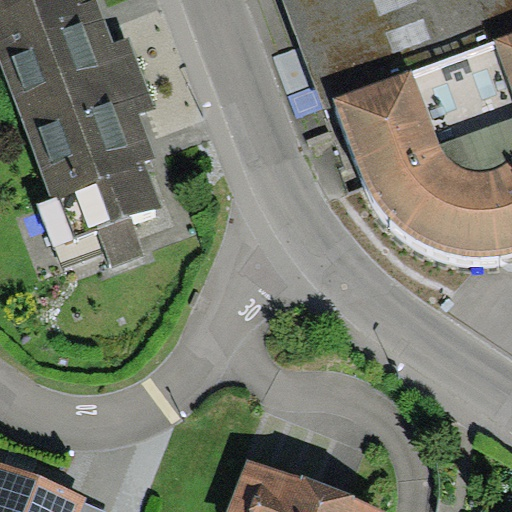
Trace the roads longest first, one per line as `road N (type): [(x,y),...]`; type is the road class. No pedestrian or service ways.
road 1 (residential): [(297,212),(238,324),(125,414),(30,407),(0,386)]
road 2 (tertiary): [(511,398),(355,295),(297,212)]
road 3 (tertiary): [(297,212),(211,0)]
